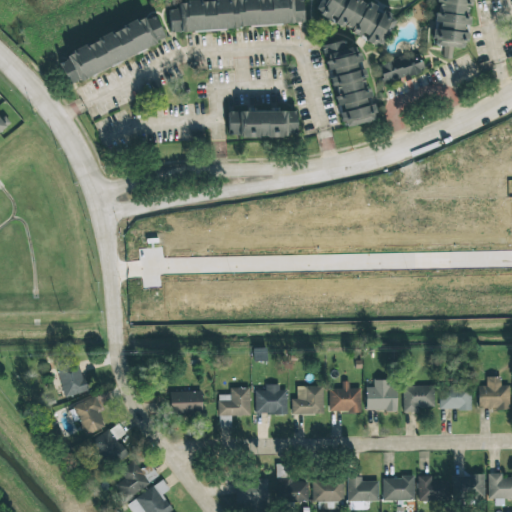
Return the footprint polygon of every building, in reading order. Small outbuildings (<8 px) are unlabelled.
[(166,7),(176,7),(176,2),(183,2),(183,0),(297,0),(297,1),(300,1),(301,21),(239,26),(236,27),(168,33),(166,7)] [(315,8),(316,7),(315,6),(318,1),(319,1),(319,0),(356,0),(366,5),(367,2),(375,6),(372,13),(378,16),(382,10),(389,14),(388,17),(393,20),(380,46),(375,43),(373,45),(365,40),(367,36),(361,33),(358,37),(347,31),(349,28),(343,24),(341,28),(333,23),(335,19),(329,15),(326,19),(318,15),(320,13),(315,8)] [(470,0),(469,6),(466,6),(465,17),(468,17),(467,25),(463,24),(461,33),(466,33),(466,42),(463,42),(462,48),(452,47),(450,58),(442,58),(443,47),(433,45),(434,38),(431,38),(432,29),(439,30),(439,22),(432,21),(433,12),(437,12),(438,2),(435,2),(435,0),(470,0)] [(59,63),(67,59),(66,55),(71,53),(70,51),(83,44),(84,47),(97,40),(96,38),(110,31),(112,33),(122,27),(121,25),(133,19),(135,23),(137,22),(137,20),(142,17),(144,20),(153,16),(163,37),(155,41),(155,42),(85,78),(83,80),(81,80),(78,80),(77,80),(69,84),(59,63)] [(318,45),(343,37),(346,46),(353,44),(355,51),(358,50),(362,61),(355,63),(357,69),(363,67),(366,77),(361,78),(364,89),(367,88),(369,96),(364,98),(367,107),(371,105),(374,112),(370,113),(372,118),(346,126),(344,119),(340,120),(338,114),(344,112),(341,103),(336,104),(335,98),(340,96),(337,85),(331,86),(328,78),(333,76),(331,69),(325,71),(322,60),(326,59),(325,56),(322,57),(318,45)] [(409,76),(420,72),(419,71),(424,69),(418,52),(414,53),(413,51),(396,56),(397,58),(378,64),(381,73),(380,73),(381,78),(380,78),(381,83),(407,75),(409,76)] [(226,111),(245,111),(244,108),(254,108),(254,110),(268,110),(268,107),(278,107),(278,112),(295,111),(295,135),(279,135),(279,137),(267,137),(267,136),(257,136),(257,137),(239,137),(237,136),(227,136),(226,111)] [(0,118),(0,130),(9,124),(4,116),(0,118)] [(64,398),(86,391),(76,358),(54,365),(64,398)] [(477,385),(477,409),(509,409),(508,386),(499,386),(499,377),(485,377),(485,385),(477,385)] [(365,410),(395,410),(396,381),(373,380),(373,388),(365,387),(365,410)] [(328,411),(360,412),(360,389),(348,389),(348,382),(341,382),(341,388),(328,388),(328,411)] [(286,414),(286,390),(278,390),(278,384),(264,385),(264,391),(253,391),(254,415),(286,414)] [(291,415),(322,414),(322,386),(296,387),(296,399),(290,399),(291,415)] [(402,413),(418,412),(418,408),(433,408),(433,386),(401,387),(402,413)] [(470,410),(470,387),(438,387),(438,409),(470,410)] [(217,416),(249,415),(248,388),(229,388),(229,395),(217,395),(217,416)] [(201,412),(201,391),(169,392),(170,412),(201,412)] [(105,427),(98,412),(101,410),(95,397),(68,408),(74,423),(78,421),(84,436),(105,427)] [(230,416),(218,417),(219,427),(230,427),(230,416)] [(127,455),(117,439),(125,434),(118,423),(88,443),(106,469),(127,455)] [(118,471),(124,478),(114,486),(124,501),(157,477),(149,465),(140,471),(133,461),(118,471)] [(511,498),(511,477),(501,478),(501,473),(487,473),(487,500),(511,498)] [(484,499),(483,475),(452,476),(452,499),(484,499)] [(448,500),(448,480),(432,480),(431,476),(417,476),(417,501),(448,500)] [(378,501),(377,481),(360,481),(360,477),(346,477),(347,502),(378,501)] [(381,501),(413,501),(413,477),(381,477),(381,501)] [(307,480),(277,479),(276,501),(306,502),(307,480)] [(343,502),(342,479),(311,480),(311,502),(317,502),(317,509),(336,509),(336,502),(343,502)] [(131,511),(169,511),(172,510),(161,494),(168,489),(162,480),(126,504),(131,511)] [(267,510),(267,480),(235,480),(235,504),(247,504),(247,509),(267,510)]
